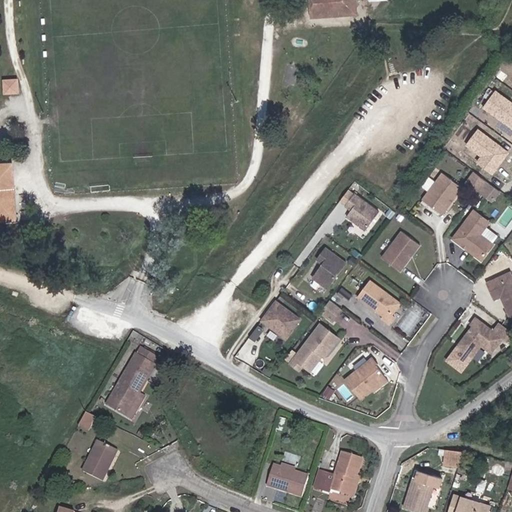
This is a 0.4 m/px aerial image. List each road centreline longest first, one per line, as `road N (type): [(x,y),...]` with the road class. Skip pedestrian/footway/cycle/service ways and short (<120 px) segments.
road 1 (unknown): [(118,317),(209,211),(255,177),(272,24)]
road 2 (unclassified): [(118,317),(348,423),(402,436)]
road 3 (residential): [(447,289),(444,323),(419,363),(402,436)]
road 4 (unclassified): [(402,436),(438,424),(511,374)]
road 5 (track): [(0,277),(118,317)]
